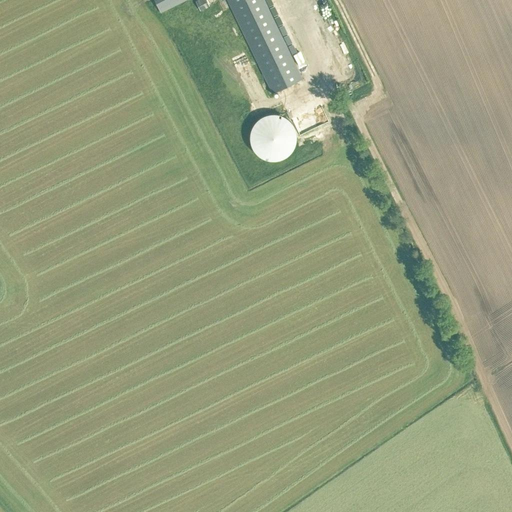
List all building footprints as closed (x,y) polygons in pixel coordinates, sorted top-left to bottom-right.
[(155,0),(161,11),(183,0),(155,0)] [(206,0),(195,0),(200,10),(209,6),(206,0)] [(263,0),(228,0),(273,92),(302,79),(263,0)] [(319,23),(330,18),(328,13),(317,18),(319,23)] [(261,116),(256,119),(253,124),(250,130),(249,136),(250,140),(251,144),(254,149),(257,154),(262,157),(267,159),(273,160),(278,159),(284,157),(288,154),(292,149),(295,144),(296,140),(296,136),(296,130),(293,124),(289,119),(285,116),(279,113),(273,113),(267,113),(261,116)]
